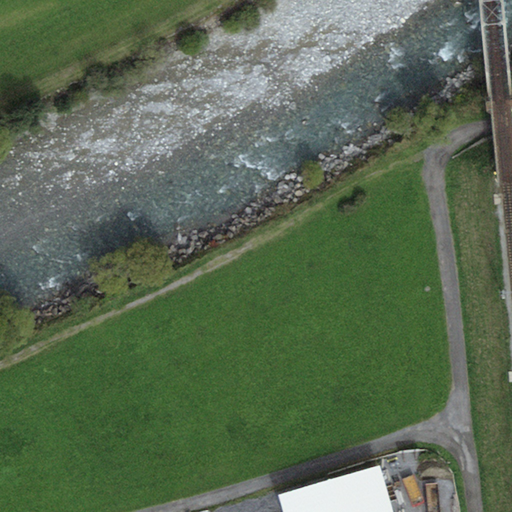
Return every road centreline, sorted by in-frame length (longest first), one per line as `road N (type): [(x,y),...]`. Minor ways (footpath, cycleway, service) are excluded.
road 1 (track): [(441,160),(408,156),(171,286),(0,363)]
road 2 (unclassified): [(511,122),(456,138),(437,172),(476,511)]
